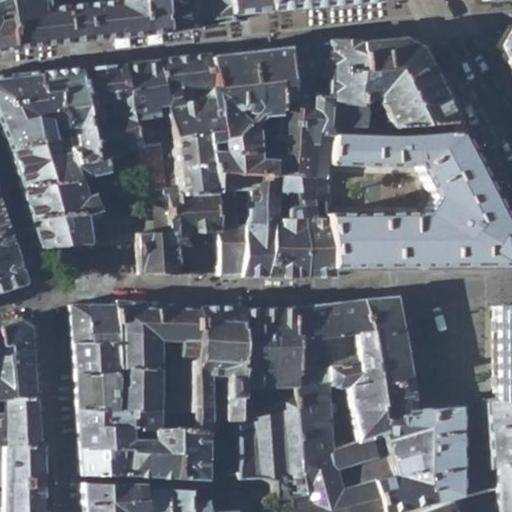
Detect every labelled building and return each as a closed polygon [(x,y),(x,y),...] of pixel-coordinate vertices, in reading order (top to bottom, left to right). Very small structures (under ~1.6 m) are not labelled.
[(4,0),(5,12),(10,50),(41,47),(164,33),(159,0),(4,0)] [(159,0),(164,33),(234,21),(233,14),(231,13),(227,0),(159,0)] [(227,0),(231,13),(233,14),(267,11),(264,0),(227,0)] [(264,0),(267,11),(372,1),(373,0),(264,0)] [(0,51),(10,50),(5,12),(0,13),(0,51)] [(496,46),(511,78),(511,28),(505,29),(496,46)] [(359,75),(359,101),(370,97),(386,129),(451,124),(429,81),(412,49),(396,39),(356,43),(359,75)] [(359,75),(356,43),(356,40),(322,42),(322,45),(318,45),(280,50),(285,100),(274,101),(274,111),(270,112),(266,165),(265,179),(275,179),(290,181),(295,181),(325,179),(326,166),(326,136),(330,136),(336,104),(350,105),(359,101),(359,75)] [(285,100),(280,50),(237,54),(203,57),(212,131),(200,133),(200,141),(213,140),(213,151),(201,152),(203,174),(213,175),(265,179),(266,165),(252,164),(249,133),(231,118),(235,114),(237,115),(240,116),(243,116),(247,115),(250,116),(257,113),(270,112),(274,111),(274,101),(285,100)] [(212,131),(203,57),(203,55),(151,60),(151,62),(160,114),(165,141),(200,133),(212,131)] [(136,147),(165,141),(160,114),(151,62),(134,63),(117,65),(126,122),(134,148),(136,147)] [(117,65),(94,68),(73,70),(89,162),(99,158),(134,148),(126,122),(117,65)] [(89,162),(73,70),(72,68),(53,70),(33,73),(36,96),(51,94),(57,126),(59,133),(66,132),(70,150),(62,151),(63,155),(65,166),(89,162)] [(42,128),(57,126),(51,94),(36,96),(33,73),(25,73),(0,75),(0,143),(2,149),(45,143),(42,128)] [(419,217),(325,217),(325,220),(328,268),(330,268),(390,268),(489,267),(499,267),(511,245),(511,243),(455,133),(385,139),(358,138),(358,127),(359,111),(359,101),(350,105),(336,104),(330,136),(326,136),(326,166),(411,169),(427,201),(419,217)] [(162,200),(164,234),(157,234),(132,235),(132,239),(134,269),(134,275),(173,275),(171,248),(182,247),(182,235),(210,233),(212,226),(213,175),(203,174),(201,152),(200,141),(200,133),(165,141),(172,194),(158,195),(158,201),(162,200)] [(136,147),(137,161),(142,197),(147,196),(149,196),(152,213),(156,213),(157,234),(164,234),(162,200),(158,201),(158,195),(172,194),(165,141),(136,147)] [(78,181),(84,179),(84,177),(101,173),(99,158),(89,162),(65,166),(63,155),(52,157),(50,142),(45,143),(2,149),(9,168),(15,186),(78,181)] [(241,225),(234,277),(263,278),(275,179),(265,179),(213,175),(212,226),(231,225),(232,190),(246,191),(245,216),(241,225)] [(95,213),(105,213),(107,213),(104,194),(89,197),(77,200),(76,193),(87,190),(84,179),(78,181),(15,186),(20,204),(25,219),(80,219),(95,213)] [(275,179),(263,278),(300,278),(293,203),(290,181),(275,179)] [(293,203),(326,203),(325,179),(295,181),(290,181),(293,203)] [(293,203),(300,278),(330,277),(330,268),(328,268),(325,220),(313,221),(313,214),(326,214),(326,203),(293,203)] [(35,247),(37,249),(84,244),(85,248),(89,248),(88,242),(108,241),(106,217),(105,213),(95,213),(80,219),(25,219),(35,247)] [(132,235),(157,234),(156,213),(152,213),(130,215),(132,235)] [(106,217),(108,241),(132,239),(132,235),(130,215),(106,217)] [(210,233),(214,275),(234,277),(241,225),(231,225),(212,226),(210,233)] [(0,289),(18,284),(1,231),(0,231),(0,289)] [(372,386),(404,380),(390,296),(290,306),(290,309),(295,458),(380,436),(372,386)] [(108,372),(106,408),(149,411),(165,411),(169,411),(188,412),(188,363),(191,363),(192,307),(151,304),(110,301),(110,306),(109,339),(108,372)] [(65,305),(67,344),(86,343),(83,306),(65,305)] [(67,344),(69,374),(108,372),(109,339),(110,306),(83,306),(86,343),(67,344)] [(511,306),(489,306),(489,398),(489,400),(511,394),(511,306)] [(211,431),(237,432),(236,309),(236,308),(192,307),(191,363),(188,363),(188,412),(188,431),(203,431),(204,375),(221,375),(219,421),(211,431)] [(269,501),(281,500),(296,498),(295,458),(290,309),(236,309),(237,432),(237,480),(268,480),(269,501)] [(13,318),(0,321),(0,343),(2,344),(5,397),(32,397),(29,353),(27,327),(13,318)] [(69,374),(71,407),(106,408),(108,372),(69,374)] [(380,436),(295,458),(296,498),(281,500),(283,511),(391,511),(447,497),(457,495),(455,406),(409,409),(404,380),(372,386),(380,436)] [(511,394),(489,400),(489,398),(479,400),(484,471),(490,469),(490,467),(511,461),(511,394)] [(35,444),(32,397),(5,397),(0,397),(0,419),(0,430),(0,429),(0,511),(1,511),(1,477),(0,445),(35,445),(35,444)] [(106,408),(71,407),(73,448),(125,450),(172,451),(173,431),(188,431),(188,412),(169,411),(165,411),(164,430),(149,430),(148,445),(125,443),(125,427),(133,427),(133,430),(149,430),(149,411),(106,408)] [(201,481),(203,431),(188,431),(173,431),(172,451),(171,479),(201,481)] [(39,445),(35,444),(35,445),(0,445),(1,477),(39,476),(39,445)] [(76,476),(124,477),(125,450),(73,448),(76,476)] [(124,477),(171,479),(172,451),(125,450),(124,477)] [(511,511),(511,461),(490,467),(490,469),(490,511),(511,511)] [(39,511),(39,476),(1,477),(1,511),(39,511)] [(165,511),(165,491),(139,489),(139,485),(76,484),(78,511),(165,511)] [(184,491),(165,491),(165,511),(230,511),(210,511),(198,511),(199,508),(188,509),(188,504),(184,504),(184,491)] [(449,511),(447,503),(422,511),(449,511)]
